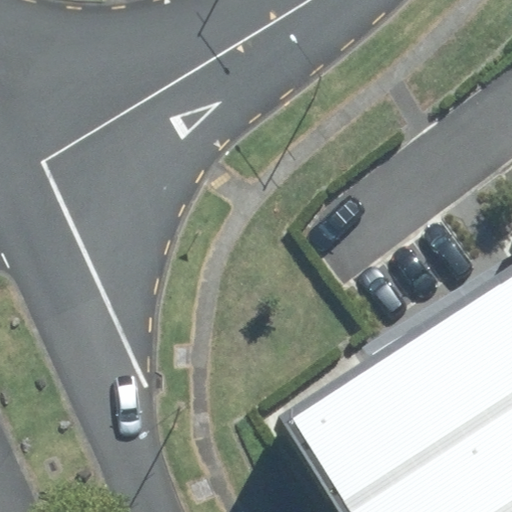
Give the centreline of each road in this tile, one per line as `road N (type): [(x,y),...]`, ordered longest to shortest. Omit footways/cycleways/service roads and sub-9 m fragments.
road 1 (unclassified): [(1,174),(158,511)]
road 2 (unclassified): [(1,174),(297,0)]
